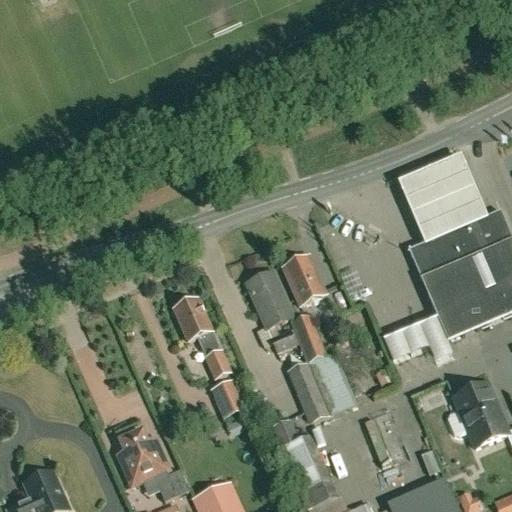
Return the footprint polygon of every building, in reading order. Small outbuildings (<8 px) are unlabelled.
[(511,238),(501,213),(475,224),(477,229),(437,246),(434,242),(409,252),(448,344),(511,317),(511,238)] [(283,270),(300,309),(326,297),(309,258),(283,270)] [(294,320),(274,274),(246,287),(267,332),(294,320)] [(189,344),(198,340),(212,334),(198,302),(175,312),(189,344)] [(292,326),(294,331),(307,365),(326,357),(311,317),(292,326)] [(277,357),(296,348),(297,348),(290,333),(270,341),(277,357)] [(212,334),(198,340),(216,381),(230,375),(212,334)] [(308,428),(356,408),(335,355),(286,374),(308,428)] [(246,412),(238,392),(234,383),(211,393),(223,422),(246,412)] [(460,440),(469,436),(475,452),(509,437),(488,387),(454,402),(454,403),(458,401),(463,412),(450,418),(448,423),(455,438),(460,440)] [(314,511),(339,501),(311,439),(300,444),(290,422),(272,429),(281,452),(306,511),(314,511)] [(165,505),(189,495),(180,473),(169,478),(167,475),(172,473),(157,440),(149,443),(144,431),(118,443),(123,455),(115,459),(129,493),(144,487),(149,499),(160,494),(165,505)] [(422,458),(430,479),(441,474),(432,454),(422,458)] [(10,511),(70,511),(53,474),(23,487),(30,503),(10,511)] [(243,511),(231,484),(192,502),(196,511),(243,511)] [(511,511),(511,496),(494,504),(495,508),(497,511),(511,511)] [(346,511),(341,500),(339,501),(314,511),(392,511),(389,511),(346,511)]
